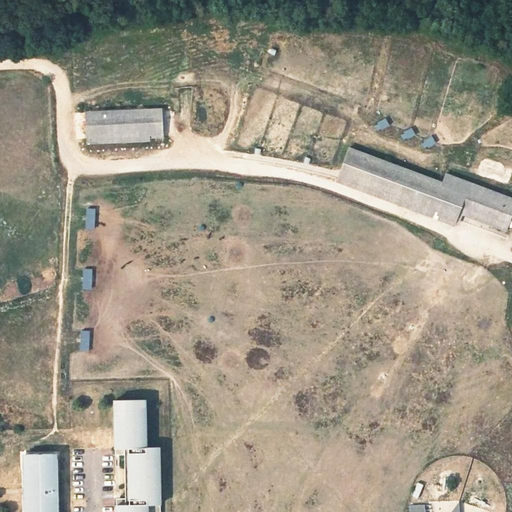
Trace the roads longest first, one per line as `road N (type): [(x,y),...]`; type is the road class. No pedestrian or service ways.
road 1 (track): [(0,67),(47,71),(60,90),(63,145),(83,164),(262,167),(320,180),(511,260)]
road 2 (track): [(230,86),(263,78),(312,91),(349,107),(369,134),(511,176)]
road 3 (track): [(201,161),(234,110),(230,86),(215,79),(114,85),(61,109)]
